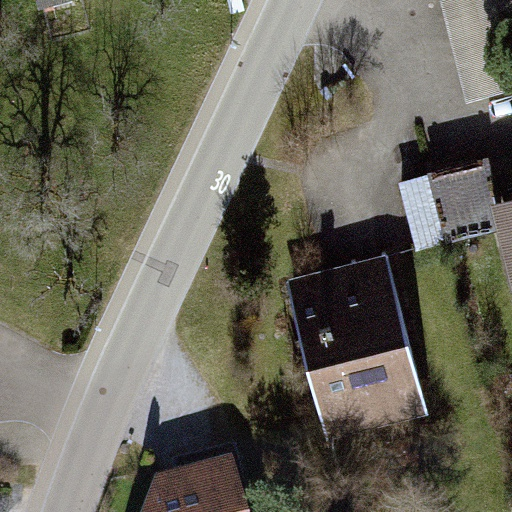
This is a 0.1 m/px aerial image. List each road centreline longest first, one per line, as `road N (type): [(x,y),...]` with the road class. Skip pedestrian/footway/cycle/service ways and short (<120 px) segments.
road 1 (tertiary): [(64,511),(107,398),(292,0)]
road 2 (unknown): [(324,0),(429,91),(511,86)]
